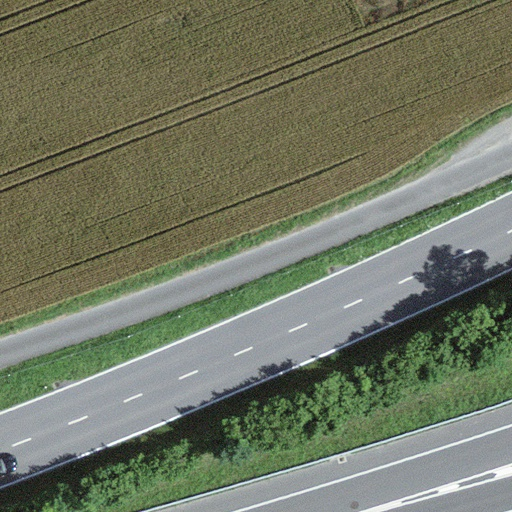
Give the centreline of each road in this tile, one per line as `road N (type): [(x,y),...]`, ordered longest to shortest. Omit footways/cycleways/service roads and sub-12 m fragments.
road 1 (tertiary): [(511,230),(0,450)]
road 2 (trunk): [(511,453),(367,511)]
